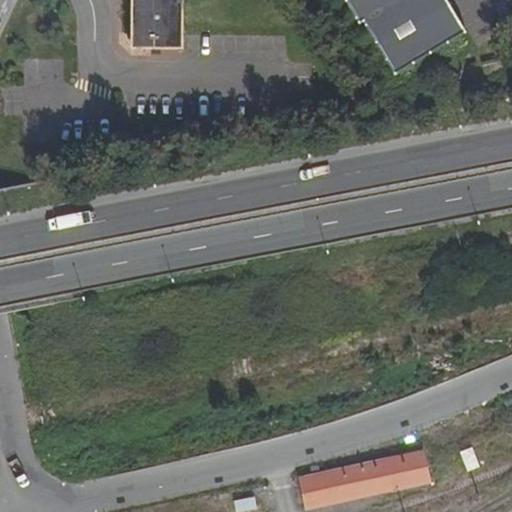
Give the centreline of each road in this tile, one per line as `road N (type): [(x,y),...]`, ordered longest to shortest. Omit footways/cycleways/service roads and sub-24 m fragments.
road 1 (trunk): [(0,287),(511,188)]
road 2 (trunk): [(511,143),(0,241)]
road 3 (unclassified): [(511,373),(284,452),(34,511)]
